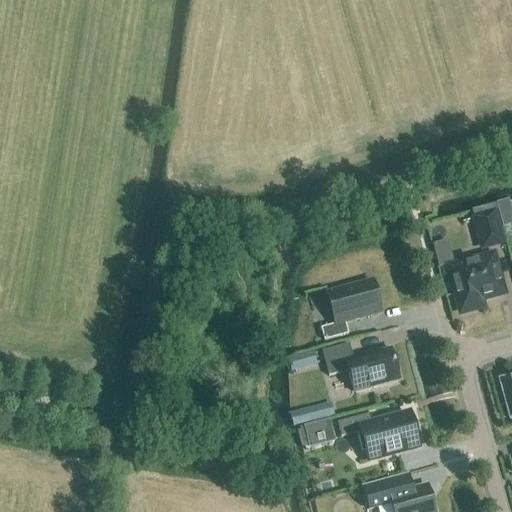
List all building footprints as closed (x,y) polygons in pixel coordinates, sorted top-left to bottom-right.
[(506,245),(496,210),(471,217),(481,252),(506,245)] [(493,258),(450,269),(462,313),(481,307),(479,300),(502,294),(493,258)] [(382,314),(373,281),(327,294),(335,325),(321,329),(324,341),(348,335),(345,323),(382,314)] [(399,381),(391,350),(353,360),(349,345),(322,352),(329,377),(348,372),(354,393),(399,381)] [(316,361),(314,352),(297,357),(288,359),(291,368),(296,367),(316,361)] [(511,377),(499,381),(510,420),(511,419),(511,377)] [(330,405),(315,409),(318,421),(333,417),(330,405)] [(417,448),(409,415),(371,425),(369,415),(337,423),(341,438),(362,432),(369,461),(417,448)] [(329,420),(304,427),(310,448),(334,441),(329,420)] [(434,511),(428,488),(398,496),(394,482),(363,490),(369,510),(391,504),(392,511),(434,511)]
